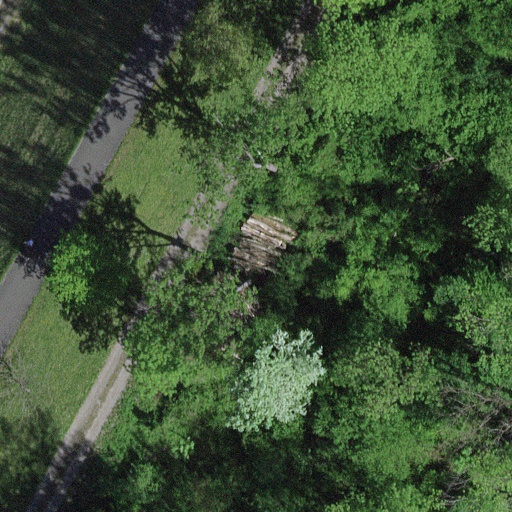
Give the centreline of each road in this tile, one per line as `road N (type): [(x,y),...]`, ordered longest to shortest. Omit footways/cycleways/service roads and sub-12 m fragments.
road 1 (track): [(59,511),(355,0)]
road 2 (track): [(0,324),(181,0)]
